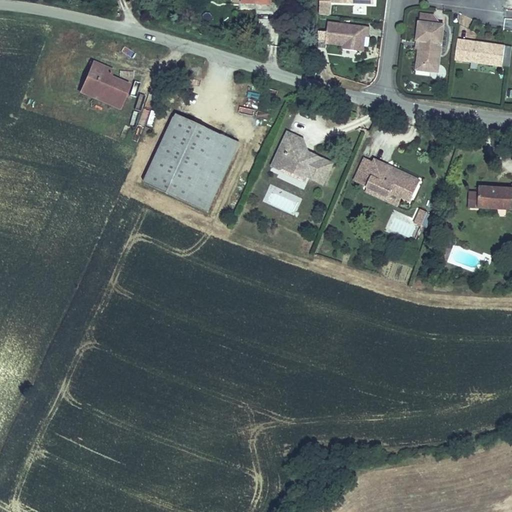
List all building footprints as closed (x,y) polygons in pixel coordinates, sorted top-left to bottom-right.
[(239,0),(239,12),(267,15),(267,0),(239,0)] [(369,0),(316,0),(316,15),(325,17),(327,3),(369,6),(369,0)] [(437,25),(429,16),(416,14),(415,23),(437,25)] [(415,22),(412,50),(415,51),(413,65),(429,67),(430,53),(437,53),(440,25),(437,25),(415,23),(415,22)] [(364,29),(325,23),(323,44),(340,46),(340,49),(358,51),(360,38),(363,38),(364,29)] [(460,63),(462,43),(454,42),(452,64),(460,64),(460,63)] [(508,46),(462,43),(460,63),(505,66),(508,46)] [(435,72),(437,53),(430,53),(429,67),(413,65),(413,71),(435,72)] [(93,59),(81,84),(120,102),(128,83),(108,74),(111,68),(93,59)] [(120,102),(81,84),(79,89),(118,106),(120,102)] [(137,110),(142,92),(131,88),(126,106),(137,110)] [(239,141),(175,112),(143,182),(206,211),(239,141)] [(287,130),(271,164),(302,178),(304,173),(321,180),(330,161),(305,149),(302,137),(287,130)] [(415,183),(370,162),(368,165),(359,161),(350,182),(358,185),(360,181),(365,184),(363,189),(383,199),(386,191),(407,201),(415,183)] [(383,199),(363,189),(361,194),(394,209),(399,198),(386,191),(383,199)] [(460,198),(460,215),(507,216),(507,214),(511,214),(511,205),(509,206),(509,194),(473,193),(473,199),(460,198)] [(420,209),(414,224),(422,228),(428,212),(420,209)] [(425,232),(421,242),(429,244),(432,235),(425,232)]
